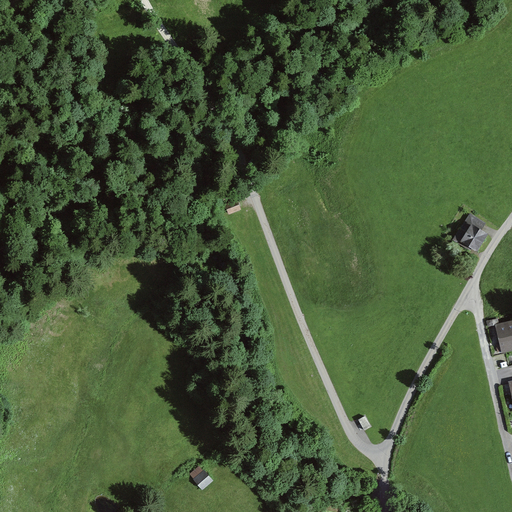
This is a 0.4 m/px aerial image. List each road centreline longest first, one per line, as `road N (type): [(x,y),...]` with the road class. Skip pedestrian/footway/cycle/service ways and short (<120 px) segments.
road 1 (unclassified): [(386,456),(362,447),(346,425),(214,101),(144,0)]
road 2 (unclassified): [(464,297),(479,314),(511,471)]
road 3 (unclassified): [(464,297),(386,456)]
